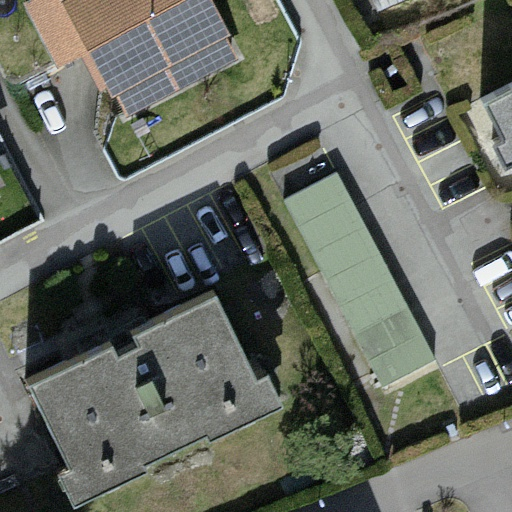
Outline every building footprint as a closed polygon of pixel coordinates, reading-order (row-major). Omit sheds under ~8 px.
[(214,0),(72,0),(68,3),(118,102),(192,66),(219,77),(244,62),(214,0)] [(382,0),(387,11),(415,0),(382,0)] [(511,90),(494,99),(511,136),(499,143),(509,164),(511,162),(511,90)] [(0,169),(0,190),(9,186),(0,169)] [(338,173),(282,203),(383,393),(439,364),(338,173)] [(121,345),(39,383),(79,469),(65,476),(78,505),(155,470),(151,461),(218,430),(222,439),(293,407),(278,374),(264,381),(225,296),(141,334),(147,347),(127,357),(121,345)]
